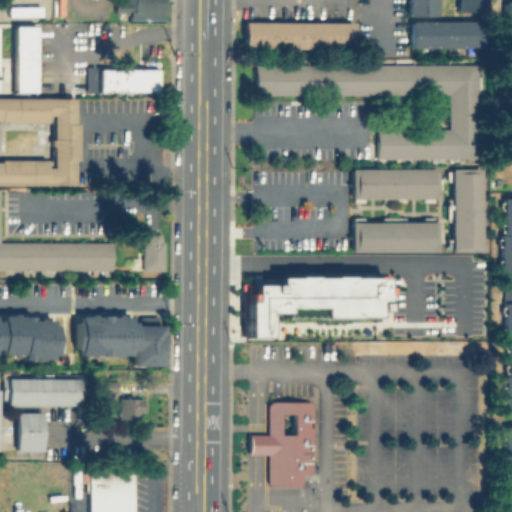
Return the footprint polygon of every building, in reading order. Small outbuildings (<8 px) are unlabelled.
[(125,0),(163,0),(163,21),(125,21),(125,0)] [(436,0),(436,16),(407,16),(407,0),(436,0)] [(489,0),(489,11),(457,11),(457,0),(489,0)] [(500,0),(511,0),(511,27),(500,27),(500,0)] [(352,21),(352,48),(244,47),(244,21),(352,21)] [(482,21),(482,47),(410,47),(411,21),(482,21)] [(35,27),(34,91),(13,91),(14,26),(35,27)] [(87,28),(87,50),(73,49),(74,28),(87,28)] [(55,29),(55,88),(42,88),(43,29),(55,29)] [(476,62),(476,156),(376,157),(376,128),(448,127),(448,93),(256,94),(256,64),(476,62)] [(94,66),(94,80),(87,80),(87,87),(73,87),(74,66),(94,66)] [(156,69),(156,90),(98,90),(98,68),(156,69)] [(0,97),(73,98),(72,184),(0,183),(0,97)] [(436,168),(436,197),(351,197),(351,168),(436,168)] [(480,169),(480,249),(450,249),(451,169),(480,169)] [(511,200),(511,276),(500,276),(500,200),(511,200)] [(435,222),(435,251),(351,251),(351,222),(435,222)] [(160,233),(160,241),(162,241),(163,269),(144,269),(143,279),(126,279),(126,260),(143,260),(143,233),(160,233)] [(0,241),(113,243),(113,270),(0,269),(0,241)] [(240,284),(241,336),(263,336),(263,311),(281,311),(281,306),(316,306),(317,317),(371,316),(371,310),(386,309),(385,287),(379,287),(379,275),(272,276),(273,284),(240,284)] [(511,414),(499,414),(499,376),(503,376),(503,341),(501,341),(501,287),(511,287),(511,414)] [(0,354),(18,354),(18,359),(52,359),(52,318),(29,319),(29,315),(0,314),(0,354)] [(159,324),(126,324),(126,315),(71,315),(71,356),(128,355),(128,365),(160,365),(159,324)] [(77,378),(77,404),(7,404),(8,378),(77,378)] [(101,390),(101,378),(117,378),(117,390),(101,390)] [(146,396),(146,410),(139,410),(139,419),(118,419),(118,396),(146,396)] [(257,432),(266,432),(266,403),(315,403),(315,475),(303,475),(303,488),(265,488),(266,456),(257,456),(245,456),(245,432),(257,432)] [(40,413),(40,450),(16,450),(16,413),(40,413)] [(511,511),(500,511),(501,500),(506,500),(506,464),(500,464),(500,425),(511,425),(511,511)] [(132,469),(132,511),(88,511),(88,469),(132,469)]
